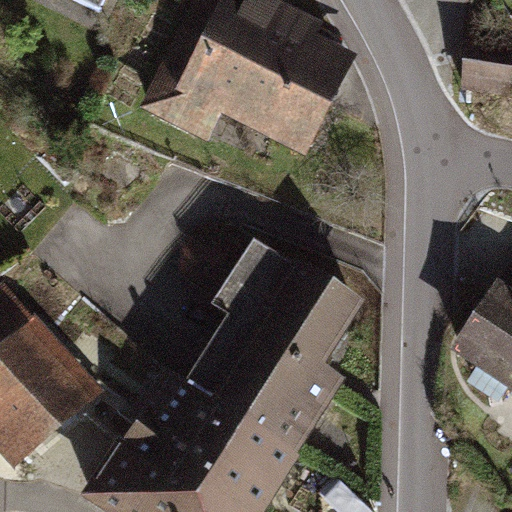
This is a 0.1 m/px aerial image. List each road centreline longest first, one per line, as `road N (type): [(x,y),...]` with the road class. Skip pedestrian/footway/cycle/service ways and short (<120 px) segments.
road 1 (residential): [(425,511),(425,340),(438,158)]
road 2 (residential): [(438,158),(361,0)]
